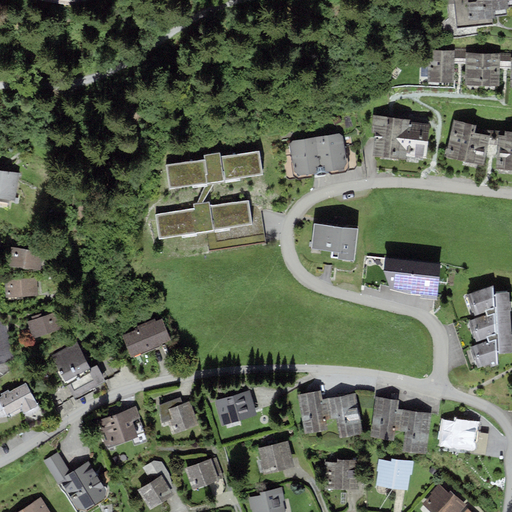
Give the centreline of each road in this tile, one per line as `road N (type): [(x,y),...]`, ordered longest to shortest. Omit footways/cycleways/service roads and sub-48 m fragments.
road 1 (residential): [(442,396),(436,327),(308,284),(291,237),(294,213),(302,194),(329,183),(511,198)]
road 2 (residential): [(0,463),(122,392),(176,378),(367,375),(442,396)]
road 3 (track): [(240,0),(112,71),(58,87),(0,87)]
road 4 (residential): [(442,396),(489,412),(511,444),(506,511)]
road 5 (residential): [(238,511),(222,446),(155,442)]
